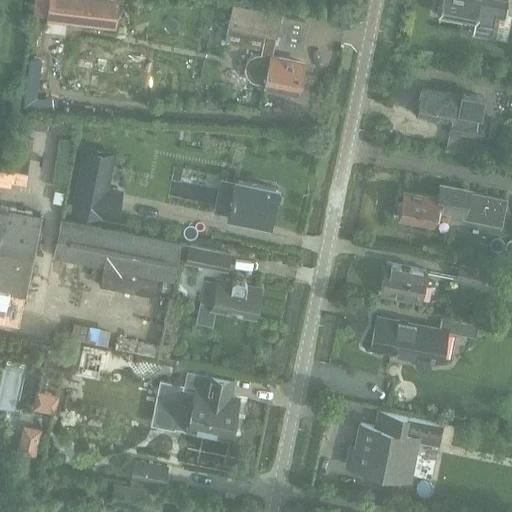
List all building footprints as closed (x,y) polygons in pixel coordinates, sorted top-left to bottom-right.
[(117,26),(120,2),(120,0),(36,0),(35,16),(117,26)] [(494,38),(498,17),(505,18),(508,2),(500,0),(489,0),(489,1),(484,0),(442,0),(439,2),(438,9),(440,12),(439,14),(447,15),(446,23),(456,25),(457,17),(475,21),(473,34),(494,38)] [(234,4),(226,42),(262,49),(261,55),(255,55),(250,58),(247,63),(245,70),(247,76),(251,81),(256,83),(298,91),(304,64),(272,58),(276,38),(277,33),(282,34),(281,41),(280,46),(302,50),(308,20),(286,15),(285,22),(279,21),(281,13),(234,4)] [(220,10),(216,25),(229,27),(232,12),(220,10)] [(31,59),(23,108),(48,111),(50,99),(35,98),(41,60),(31,59)] [(456,95),(422,88),(417,113),(451,120),(449,133),(481,139),(485,117),(481,117),(485,98),(461,93),(457,112),(453,111),(456,95)] [(22,127),(76,134),(78,121),(23,114),(22,127)] [(0,184),(11,186),(11,182),(26,184),(34,136),(20,134),(13,172),(0,170),(0,184)] [(59,138),(52,187),(67,189),(74,140),(59,138)] [(88,152),(75,214),(118,222),(124,195),(106,191),(113,157),(88,152)] [(272,205),(273,205),(273,203),(276,204),(278,191),(276,191),(276,189),(236,182),(230,215),(269,222),(272,205)] [(501,225),(507,200),(470,192),(471,191),(441,185),(438,198),(404,191),(402,203),(399,204),(398,211),(399,214),(399,217),(433,224),(436,206),(465,212),(464,218),(501,225)] [(41,215),(0,206),(0,321),(19,326),(25,294),(41,215)] [(61,220),(54,257),(81,262),(103,266),(99,285),(155,296),(154,300),(165,302),(169,280),(174,281),(178,259),(190,261),(190,262),(225,269),(228,252),(193,245),(181,243),(61,220)] [(387,263),(381,294),(420,302),(427,271),(387,263)] [(483,285),(486,270),(486,269),(460,264),(457,279),(483,285)] [(496,286),(499,273),(488,271),(485,284),(496,286)] [(254,316),(259,289),(246,287),(247,283),(245,280),(236,278),(232,280),(232,284),(219,281),(219,282),(204,279),(199,304),(214,307),(214,308),(254,316)] [(436,360),(441,361),(447,331),(476,337),(479,325),(442,317),(439,329),(377,317),(371,347),(417,356),(416,365),(418,369),(430,371),(434,369),(436,360)] [(181,388),(174,426),(205,432),(204,433),(213,434),(229,437),(237,399),(230,397),(233,380),(209,375),(209,377),(189,373),(186,389),(181,388)] [(384,412),(381,428),(361,424),(356,448),(351,447),(347,466),(410,479),(417,441),(440,446),(444,424),(384,412)] [(136,460),(131,480),(165,487),(169,467),(136,460)] [(158,509),(161,493),(116,485),(113,500),(158,509)]
